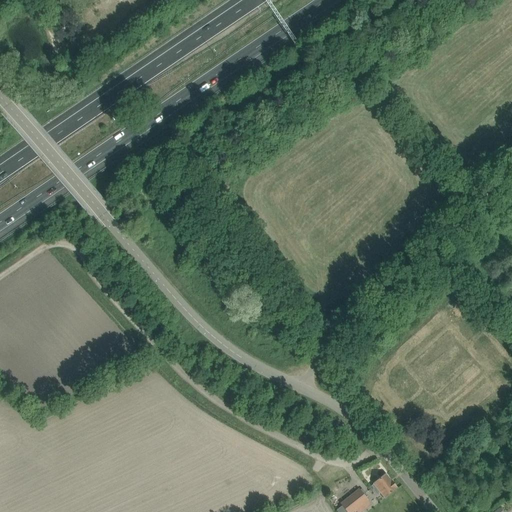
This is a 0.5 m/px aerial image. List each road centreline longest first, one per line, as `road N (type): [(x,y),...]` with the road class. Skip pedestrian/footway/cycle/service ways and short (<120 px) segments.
road 1 (unclassified): [(381,445),(338,463),(229,410),(129,317),(76,247),(51,244),(0,278)]
road 2 (tertiary): [(296,386),(190,316),(0,96)]
road 3 (motorway): [(0,221),(327,0)]
road 4 (motorway): [(255,0),(0,173)]
road 5 (unclassified): [(296,386),(511,169)]
